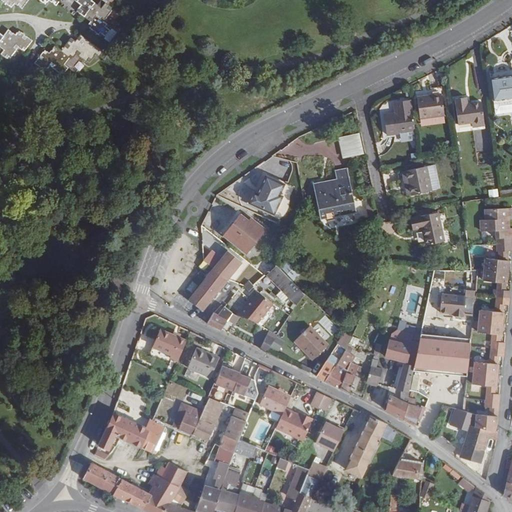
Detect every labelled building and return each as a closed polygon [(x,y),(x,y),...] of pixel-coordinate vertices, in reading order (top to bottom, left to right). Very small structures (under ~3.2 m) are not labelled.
[(17,5),(22,9),(28,0),(0,0),(11,8),(16,2),(18,4),(17,5)] [(59,0),(60,0),(62,2),(61,5),(74,15),(78,9),(81,11),(79,13),(84,17),(95,2),(92,0),(59,0)] [(108,0),(101,0),(99,4),(95,2),(84,17),(89,20),(91,18),(93,20),(89,25),(102,34),(103,33),(106,35),(110,28),(108,27),(110,24),(106,21),(114,10),(112,9),(113,7),(107,3),(109,0),(108,0)] [(108,42),(116,31),(111,28),(110,28),(106,35),(103,38),(108,42)] [(12,32),(8,29),(3,36),(0,40),(0,47),(3,50),(0,53),(0,54),(5,58),(6,56),(8,58),(16,47),(23,52),(31,42),(16,31),(13,36),(11,34),(12,32)] [(77,41),(71,36),(61,50),(71,57),(71,58),(75,53),(85,61),(87,60),(90,62),(94,56),(96,57),(98,56),(99,57),(104,52),(81,34),(77,38),(79,39),(77,41)] [(51,54),(46,50),(35,63),(46,71),(50,66),(61,74),(63,72),(65,74),(70,67),(65,64),(71,57),(61,50),(55,45),(51,50),(53,52),(51,54)] [(494,103),(511,100),(511,77),(491,80),(494,103)] [(430,95),(430,92),(417,95),(419,118),(443,114),(440,93),(430,95)] [(465,103),(465,96),(454,97),(457,123),(471,121),(472,126),(483,125),(481,101),(465,103)] [(383,115),(387,135),(397,133),(415,130),(410,99),(394,102),(395,113),(383,115)] [(511,112),(511,100),(494,103),(495,115),(511,112)] [(416,138),(415,130),(397,133),(398,141),(416,138)] [(359,132),(340,136),(344,157),(364,153),(359,132)] [(440,189),(435,164),(426,166),(431,190),(440,189)] [(335,169),(337,178),(313,183),(320,216),(357,209),(348,166),(335,169)] [(431,190),(426,166),(404,171),(410,195),(431,190)] [(253,192),(249,201),(273,213),(280,198),(277,196),(282,185),(267,179),(268,176),(265,175),(257,193),(253,192)] [(511,212),(508,213),(508,208),(485,210),(486,220),(480,221),(481,233),(495,232),(497,252),(508,251),(511,251),(510,239),(511,238),(511,229),(504,231),(504,221),(511,220),(511,212)] [(444,239),(438,211),(409,217),(412,228),(422,226),(425,243),(444,239)] [(247,254),(265,230),(250,218),(248,221),(240,214),(223,235),(247,254)] [(212,249),(202,261),(208,266),(218,254),(212,249)] [(228,279),(242,262),(228,250),(214,268),(228,279)] [(269,255),(258,266),(266,275),(267,273),(277,264),(274,260),(276,259),(273,256),(271,258),(269,255)] [(497,257),(486,256),(484,277),(498,279),(506,280),(508,258),(497,257)] [(300,275),(287,262),(282,266),(295,280),(300,275)] [(304,293),(277,264),(267,273),(282,290),(296,305),(304,293)] [(202,297),(209,302),(228,279),(214,268),(201,286),(207,290),(202,297)] [(505,288),(506,280),(498,279),(498,287),(505,288)] [(254,285),(248,280),(244,285),(250,290),(254,285)] [(202,297),(207,290),(201,286),(191,298),(190,300),(203,310),(209,302),(202,297)] [(498,287),(495,287),(494,301),(502,302),(507,302),(509,288),(505,288),(498,287)] [(473,315),(476,290),(466,289),(466,295),(442,293),(441,311),(454,312),(454,315),(464,315),(464,313),(473,315)] [(252,299),(238,315),(248,318),(256,323),(274,301),(260,290),(252,299)] [(296,305),(282,290),(277,295),(292,312),(296,305)] [(502,310),(502,302),(494,301),(493,309),(502,310)] [(208,323),(222,329),(233,313),(225,307),(220,314),(215,312),(208,323)] [(493,309),(480,307),(478,329),(492,331),(500,331),(502,310),(493,309)] [(316,358),(328,345),(310,326),(295,341),(306,352),(308,350),(316,358)] [(151,347),(160,351),(167,332),(159,329),(151,347)] [(391,339),(411,344),(414,333),(398,329),(392,333),(391,339)] [(346,331),(338,343),(346,349),(347,346),(352,336),(346,331)] [(499,339),(500,331),(492,331),(491,339),(499,339)] [(160,351),(178,358),(185,340),(167,332),(160,351)] [(260,348),(268,351),(275,339),(269,335),(260,348)] [(279,350),(285,340),(277,336),(272,346),(279,350)] [(357,345),(359,339),(352,336),(350,342),(357,345)] [(407,362),(411,344),(391,339),(387,356),(407,362)] [(499,339),(491,339),(490,353),(498,354),(503,354),(505,340),(499,339)] [(371,366),(376,367),(379,355),(382,346),(378,344),(375,355),(374,360),(374,359),(371,366)] [(209,376),(218,357),(196,347),(187,366),(209,376)] [(308,350),(306,352),(313,360),(316,358),(308,350)] [(351,363),(354,355),(350,353),(345,351),(338,364),(347,369),(345,372),(341,387),(350,391),(356,374),(360,376),(362,367),(351,363)] [(497,361),(498,354),(490,353),(489,361),(497,361)] [(489,361),(475,359),(473,382),(487,383),(495,384),(497,361),(489,361)] [(326,380),(335,366),(336,365),(327,360),(316,376),(326,380)] [(241,373),(241,371),(223,365),(215,383),(234,391),(241,373)] [(341,387),(345,372),(336,365),(335,366),(326,380),(341,387)] [(383,368),(376,367),(371,366),(367,381),(368,381),(379,383),(383,368)] [(410,389),(410,388),(414,369),(406,367),(404,373),(402,372),(397,388),(402,389),(401,393),(409,395),(410,389)] [(420,370),(414,369),(410,388),(410,389),(416,392),(420,370)] [(259,392),(255,379),(241,373),(234,391),(245,395),(255,400),(259,392)] [(495,392),(495,384),(487,383),(486,391),(495,392)] [(269,385),(260,404),(282,414),(286,407),(291,396),(269,385)] [(318,391),(311,405),(318,408),(319,407),(325,394),(318,391)] [(489,406),(498,406),(500,392),(495,392),(486,391),(485,405),(489,406)] [(409,400),(409,395),(401,393),(401,396),(402,399),(390,394),(386,410),(403,419),(409,400)] [(332,398),(325,394),(319,407),(326,410),(332,398)] [(203,412),(201,414),(198,421),(193,433),(209,440),(213,429),(214,428),(210,426),(220,401),(209,396),(209,398),(203,412)] [(411,398),(411,401),(409,400),(403,419),(403,420),(414,426),(417,417),(422,419),(426,410),(427,408),(423,406),(422,407),(416,406),(417,400),(411,398)] [(182,404),(179,413),(174,426),(193,433),(198,421),(201,414),(203,412),(182,404)] [(498,406),(489,406),(488,414),(497,415),(498,406)] [(238,440),(239,439),(250,413),(236,407),(225,434),(238,440)] [(282,414),(276,427),(303,439),(314,418),(304,413),(303,415),(299,413),(286,407),(282,414)] [(461,457),(481,463),(488,436),(489,431),(475,426),(475,414),(466,412),(461,428),(470,430),(461,457)] [(115,435),(121,437),(142,447),(150,429),(146,427),(113,413),(98,445),(108,449),(115,435)] [(488,414),(476,413),(475,426),(489,431),(488,436),(496,438),(497,432),(494,431),(497,415),(488,414)] [(346,468),(362,476),(388,423),(371,414),(370,415),(350,458),(351,458),(346,468)] [(153,451),(165,426),(153,420),(149,418),(146,427),(150,429),(142,447),(153,451)] [(326,420),(315,441),(333,450),(343,429),(337,426),(326,420)] [(55,454),(66,462),(80,443),(89,426),(87,424),(84,427),(79,424),(71,438),(67,436),(55,454)] [(239,439),(238,440),(225,434),(221,432),(219,436),(224,438),(222,441),(220,440),(218,444),(221,445),(230,449),(234,451),(234,450),(252,456),(256,446),(239,439)] [(445,441),(441,445),(450,452),(453,447),(445,441)] [(221,445),(216,460),(218,461),(228,465),(231,458),(232,455),(234,451),(230,449),(221,445)] [(263,493),(277,455),(271,452),(262,477),(257,475),(255,479),(253,478),(249,488),(263,493)] [(287,466),(289,459),(280,456),(277,466),(286,469),(287,466)] [(212,511),(211,511),(260,511),(264,502),(260,501),(261,498),(240,492),(239,494),(236,493),(236,486),(244,463),(231,458),(228,465),(225,475),(212,511)] [(297,470),(300,464),(293,461),(289,459),(287,466),(297,470)] [(313,460),(310,468),(307,474),(319,479),(322,473),(325,465),(313,460)] [(400,460),(392,474),(393,475),(418,479),(420,463),(400,460)] [(156,486),(161,476),(179,485),(187,470),(169,461),(166,468),(162,465),(157,474),(154,473),(149,482),(151,483),(156,486)] [(213,488),(204,484),(203,489),(199,501),(198,503),(202,504),(201,508),(212,511),(225,475),(228,465),(218,461),(212,478),(216,478),(213,488)] [(113,493),(122,478),(92,462),(84,478),(113,493)] [(307,474),(310,468),(300,464),(297,470),(287,495),(297,499),(300,491),(307,474)] [(292,510),(291,511),(304,511),(312,496),(313,496),(320,479),(319,479),(307,474),(300,491),(297,499),(292,510)] [(161,476),(156,486),(152,493),(144,508),(153,511),(163,511),(168,501),(170,502),(173,497),(179,485),(161,476)] [(475,484),(474,484),(470,481),(464,476),(459,482),(470,491),(475,484)] [(133,484),(122,478),(113,493),(144,508),(152,493),(147,491),(144,490),(133,484)] [(430,497),(435,483),(426,480),(421,494),(428,497),(430,497)] [(152,493),(156,486),(151,483),(147,491),(152,493)] [(189,490),(184,488),(179,485),(173,497),(179,500),(183,502),(189,491),(189,490)] [(485,511),(490,500),(491,498),(476,486),(470,504),(468,511),(485,511)] [(397,511),(398,495),(392,494),(391,494),(388,511),(404,511),(405,511),(397,511)] [(170,502),(168,501),(163,511),(196,511),(177,505),(170,502)] [(291,511),(292,510),(264,502),(260,511),(291,511)] [(468,511),(470,504),(463,503),(459,511),(468,511)]
